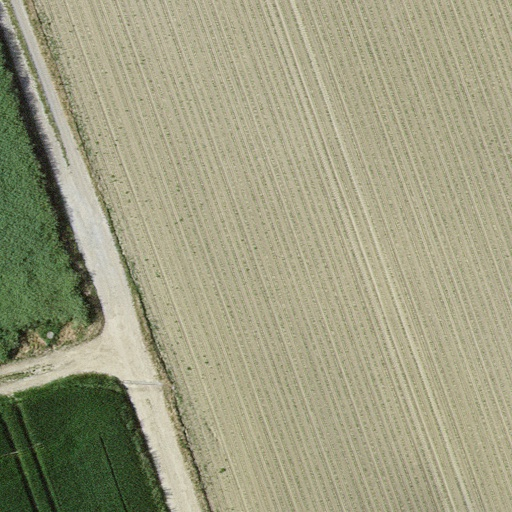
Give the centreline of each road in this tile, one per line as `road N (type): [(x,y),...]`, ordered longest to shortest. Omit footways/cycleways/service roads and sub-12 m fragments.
road 1 (track): [(10,0),(190,511)]
road 2 (track): [(131,345),(0,383)]
